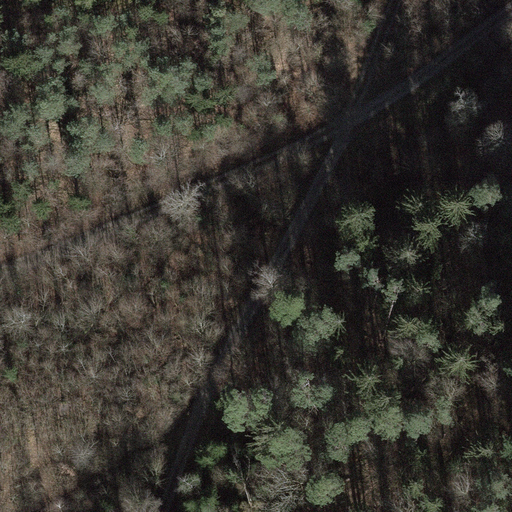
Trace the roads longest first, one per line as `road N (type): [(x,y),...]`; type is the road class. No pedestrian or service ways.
road 1 (track): [(0,266),(350,122),(511,18)]
road 2 (track): [(192,427),(406,0)]
road 3 (track): [(36,511),(192,427)]
